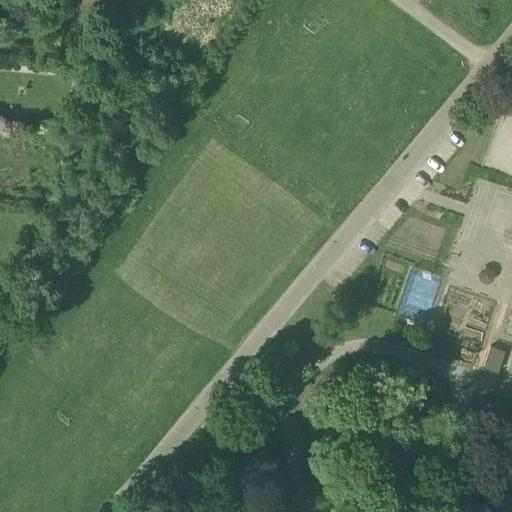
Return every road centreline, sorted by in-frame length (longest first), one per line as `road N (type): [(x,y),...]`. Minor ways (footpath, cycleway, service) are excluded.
road 1 (unclassified): [(129,511),(511,53)]
road 2 (unclassified): [(282,402),(354,351),(511,396)]
